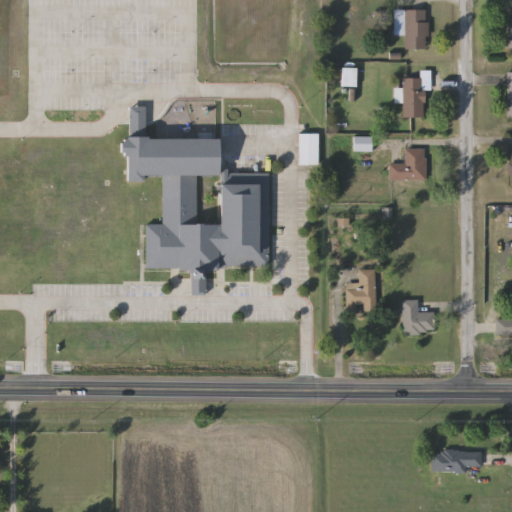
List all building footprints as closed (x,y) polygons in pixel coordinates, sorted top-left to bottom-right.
[(395,37),(395,10),(428,10),(428,50),(406,50),(406,37),(395,37)] [(403,118),(403,79),(429,79),(429,89),(424,89),(424,118),(403,118)] [(264,265),(202,263),(201,292),(187,292),(188,267),(142,266),(143,221),(159,221),(160,172),(139,171),(139,178),(121,177),(122,135),(126,135),(127,104),(142,105),(142,134),(215,136),(214,172),(195,171),(193,221),(215,221),(217,170),(267,171),(264,265)] [(318,165),(299,165),(299,133),(318,133),(318,165)] [(372,151),(355,151),(355,139),(372,139),(372,151)] [(426,181),(390,181),(390,165),(406,165),(406,149),(426,149),(426,181)] [(375,269),(376,311),(346,312),(346,284),(359,284),(359,270),(375,269)] [(402,301),(418,300),(419,313),(434,312),(435,334),(403,335),(402,301)] [(496,318),(511,318),(511,336),(496,336),(496,318)] [(465,473),(432,472),(432,450),(481,451),(481,467),(465,467),(465,473)]
